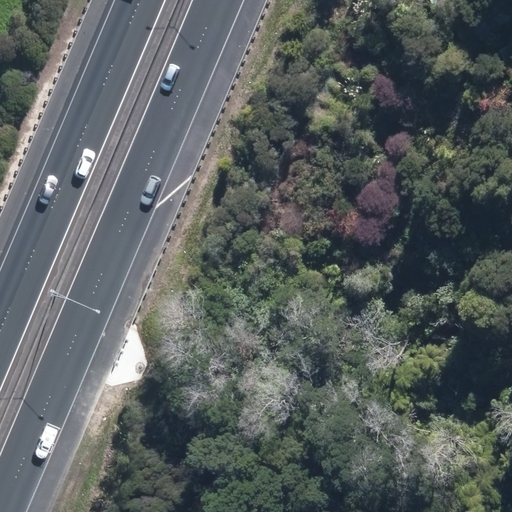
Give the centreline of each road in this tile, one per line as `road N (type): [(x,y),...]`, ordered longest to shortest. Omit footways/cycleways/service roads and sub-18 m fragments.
road 1 (motorway): [(218,0),(1,511)]
road 2 (motorway): [(0,329),(140,0)]
